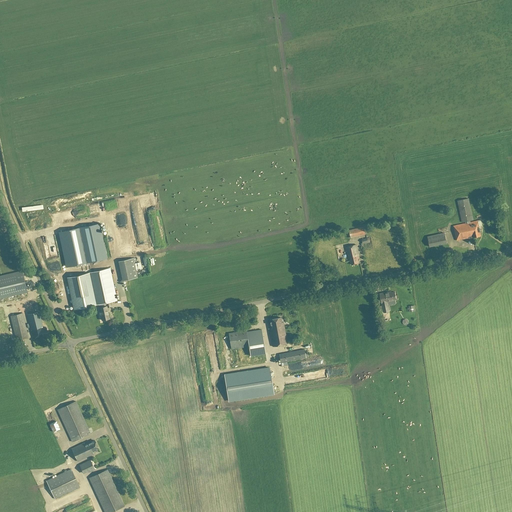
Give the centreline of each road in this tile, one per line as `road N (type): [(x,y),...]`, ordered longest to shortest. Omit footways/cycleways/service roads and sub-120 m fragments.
road 1 (unclassified): [(68,343),(511,249)]
road 2 (unclassified): [(145,511),(68,343)]
road 3 (unclassified): [(68,343),(0,182)]
